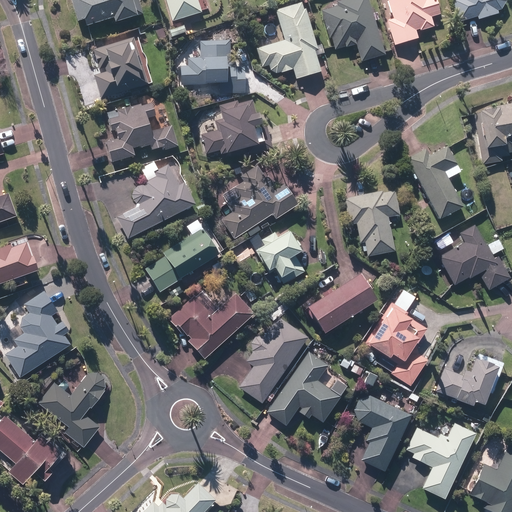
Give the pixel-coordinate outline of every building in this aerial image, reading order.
[(68,0),(76,24),(83,21),(85,28),(112,20),(113,25),(142,16),(136,0),(68,0)] [(164,0),(172,23),(201,15),(196,0),(164,0)] [(355,45),(361,63),(384,56),(373,21),(378,20),(375,13),(371,14),(366,0),(346,0),(335,4),(336,7),(320,12),(328,39),(330,39),(334,50),(345,47),(345,48),(355,45)] [(386,0),(388,3),(386,4),(389,14),(391,14),(392,20),(386,22),(393,47),(417,40),(415,32),(419,30),(420,32),(433,28),(429,18),(438,16),(433,0),(386,0)] [(451,0),(457,23),(476,17),(477,20),(497,15),(496,12),(500,11),(505,2),(504,0),(451,0)] [(319,73),(314,57),(313,52),(316,51),(315,48),(304,10),(302,11),(300,4),(274,12),(283,42),(255,50),(260,69),(268,66),(269,72),(275,75),(292,70),(295,81),(319,73)] [(169,31),(171,38),(185,34),(182,27),(169,31)] [(93,77),(100,100),(151,84),(136,36),(124,40),(124,41),(93,51),(98,70),(104,68),(106,73),(93,77)] [(212,42),(199,42),(199,59),(186,59),(186,66),(178,67),(178,86),(217,85),(217,95),(242,95),(242,68),(229,68),(229,42),(226,42),(226,36),(212,37),(212,42)] [(219,152),(219,156),(222,155),(223,156),(247,150),(249,156),(271,150),(265,129),(257,131),(250,103),(237,106),(236,103),(218,108),(221,121),(213,123),(216,133),(200,137),(204,156),(219,152)] [(107,121),(110,133),(114,131),(116,139),(104,143),(110,163),(133,157),(131,150),(138,147),(139,149),(149,146),(151,151),(161,149),(161,151),(176,147),(170,126),(148,133),(144,120),(153,117),(150,104),(140,107),(139,105),(116,112),(105,115),(107,121)] [(492,112),(473,115),(480,166),(499,163),(499,159),(507,158),(506,155),(511,154),(511,104),(507,106),(508,107),(492,109),(492,112)] [(455,166),(445,148),(428,157),(424,150),(405,159),(437,221),(461,209),(446,180),(442,173),(455,166)] [(116,218),(127,240),(194,206),(183,184),(177,187),(167,166),(152,173),(155,178),(145,183),(144,187),(141,186),(136,187),(132,191),(131,196),(132,201),(135,204),(138,205),(137,207),(116,218)] [(219,222),(231,241),(245,232),(249,238),(254,234),(250,228),(271,215),(274,220),(296,206),(283,186),(273,193),(270,189),(272,187),(266,178),(263,180),(255,168),(239,178),(243,183),(233,189),(239,198),(226,206),(231,214),(219,222)] [(364,244),(367,259),(393,253),(387,219),(398,217),(394,193),(382,195),(382,193),(343,200),(348,227),(355,225),(359,245),(364,244)] [(0,223),(16,218),(8,195),(0,197),(0,223)] [(259,226),(261,230),(267,227),(264,222),(259,226)] [(456,248),(437,258),(452,286),(467,278),(468,280),(478,274),(487,291),(509,279),(506,274),(510,272),(506,265),(502,267),(496,257),(491,260),(473,226),(457,235),(463,244),(456,248)] [(263,247),(253,253),(266,273),(272,270),(278,281),(279,280),(280,282),(282,285),(303,273),(294,257),(299,253),(288,233),(277,239),(273,233),(260,242),(263,247)] [(164,258),(144,270),(158,293),(217,256),(203,234),(164,258)] [(8,247),(0,249),(0,285),(36,273),(31,259),(30,258),(29,258),(24,245),(9,250),(8,247)] [(304,310),(321,337),(374,303),(357,277),(331,293),(329,290),(320,295),(322,299),(304,310)] [(163,293),(167,300),(173,296),(169,289),(163,293)] [(244,294),(249,303),(255,300),(250,290),(244,294)] [(5,355),(20,378),(70,346),(63,336),(68,333),(62,323),(56,326),(50,317),(57,312),(43,292),(23,305),(29,314),(21,319),(25,325),(20,328),(24,334),(13,340),(17,347),(5,355)] [(192,297),(167,320),(180,335),(182,333),(185,337),(187,336),(190,340),(186,343),(202,360),(252,315),(234,295),(218,310),(211,316),(194,299),(193,297),(192,297)] [(391,375),(410,388),(427,361),(417,355),(417,351),(414,349),(427,330),(405,317),(407,314),(391,303),(365,345),(397,365),(391,375)] [(238,388),(261,404),(264,399),(268,403),(273,396),(268,393),(306,339),(276,318),(262,337),(261,337),(254,338),(250,344),(251,351),(252,352),(245,362),(253,367),(238,388)] [(266,413),(285,426),(298,407),(301,409),(298,414),(307,420),(310,416),(322,424),(340,398),(332,392),(334,388),(331,386),(328,390),(316,382),(327,366),(308,353),(266,413)] [(478,360),(473,358),(467,372),(463,370),(461,374),(444,368),(435,390),(454,397),(453,399),(468,405),(471,400),(481,404),(495,366),(490,364),(490,363),(478,359),(478,360)] [(386,367),(391,371),(395,366),(389,361),(386,367)] [(349,372),(358,376),(361,370),(353,366),(349,372)] [(64,434),(83,449),(99,428),(83,416),(89,408),(91,410),(104,393),(103,392),(104,390),(103,380),(96,374),(87,376),(70,397),(53,384),(37,405),(68,428),(64,434)] [(408,400),(415,403),(417,398),(411,395),(408,400)] [(360,462),(383,473),(410,417),(367,397),(357,400),(352,411),(356,422),(371,429),(365,442),(368,444),(360,462)] [(21,487),(32,475),(38,480),(64,452),(47,437),(43,441),(39,437),(34,443),(5,417),(0,422),(0,464),(8,471),(6,473),(21,487)] [(421,490),(443,500),(474,435),(453,425),(446,439),(439,435),(437,439),(415,429),(405,451),(413,454),(411,459),(431,468),(421,490)] [(481,506),(493,511),(511,511),(511,443),(507,441),(494,469),(481,462),(467,492),(483,500),(481,506)] [(152,501),(141,511),(202,511),(214,500),(196,483),(182,498),(177,494),(170,494),(165,499),(165,505),(161,502),(157,507),(152,501)]
